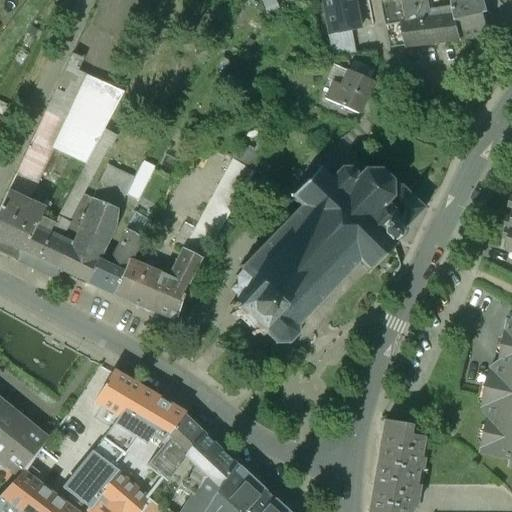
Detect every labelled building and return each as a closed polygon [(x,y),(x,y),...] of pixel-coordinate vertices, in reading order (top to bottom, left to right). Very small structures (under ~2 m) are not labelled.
[(322,0),(330,34),(361,27),(356,0),(322,0)] [(430,17),(427,0),(402,0),(407,21),(403,22),(407,45),(459,39),(451,7),(446,9),(445,4),(438,6),(439,10),(435,11),(436,16),(430,17)] [(482,0),(459,0),(460,6),(451,7),(459,39),(485,32),(481,15),(477,3),(483,2),(482,0)] [(372,73),(335,62),(323,103),(360,114),(372,73)] [(65,67),(15,173),(38,184),(67,121),(64,119),(85,76),(65,67)] [(103,130),(57,217),(69,224),(69,225),(75,228),(85,209),(77,205),(107,147),(109,148),(115,136),(103,130)] [(346,168),(341,168),(340,166),(338,167),(339,170),(329,180),(318,170),(318,166),(315,166),(315,171),(292,195),(287,195),(287,199),(292,199),(299,208),(286,221),(284,219),(282,221),(284,223),(272,237),(269,234),(267,237),(270,239),(257,252),(255,250),(252,252),(255,254),(242,267),(240,265),(238,267),(240,270),(239,270),(241,272),(237,276),(235,276),(234,278),(236,279),(236,284),(234,285),(234,286),(232,289),(230,289),(230,291),(232,291),(236,295),(236,300),(239,303),(236,306),(232,302),(228,305),(232,309),(231,310),(232,311),(229,315),(232,318),(235,315),(236,317),(235,318),(249,331),(250,330),(251,331),(249,334),(252,337),(256,333),(257,335),(258,334),(262,337),(265,334),(274,342),(273,345),(275,346),(276,343),(286,343),(287,345),(290,344),(289,342),(295,335),(299,335),(300,333),(297,332),(297,325),(298,325),(300,327),(302,324),(300,322),(312,309),(315,311),(317,309),(315,307),(327,294),(330,296),(332,294),(329,292),(342,278),(344,281),(346,278),(344,276),(357,263),(366,272),(366,275),(370,275),(370,271),(394,246),(398,246),(398,242),(393,242),(406,229),(405,228),(407,228),(407,226),(422,210),(424,210),(425,207),(423,207),(403,188),(403,185),(401,185),(400,187),(396,180),(397,180),(396,177),(390,180),(380,171),(382,167),(379,166),(377,170),(364,170),(362,166),(360,168),(361,172),(354,179),(355,176),(357,175),(356,173),(353,173),(348,170),(350,168),(347,166),(346,168)] [(132,180),(107,167),(91,199),(115,211),(125,195),(132,180)] [(167,191),(134,175),(132,180),(125,195),(155,213),(167,191)] [(43,209),(7,192),(0,206),(0,253),(16,262),(16,261),(42,212),(43,209)] [(56,219),(42,212),(16,261),(16,262),(50,278),(50,277),(55,276),(58,270),(87,284),(97,262),(113,226),(115,211),(91,199),(72,244),(61,238),(69,225),(69,224),(57,217),(56,219)] [(135,212),(126,229),(137,235),(146,217),(135,212)] [(202,215),(183,252),(199,261),(207,246),(221,225),(202,215)] [(126,232),(107,267),(97,289),(111,295),(129,262),(141,239),(126,232)] [(173,272),(151,262),(147,269),(129,262),(111,295),(175,321),(186,285),(199,261),(183,252),(173,272)] [(97,262),(87,284),(97,289),(107,267),(97,262)] [(511,321),(510,321),(501,363),(491,369),(483,408),(490,418),(482,453),(511,459),(511,321)] [(154,398),(113,373),(95,402),(119,418),(104,440),(116,450),(130,429),(131,428),(154,398)] [(171,409),(154,398),(131,428),(130,429),(116,450),(121,454),(120,455),(122,457),(135,439),(144,446),(170,412),(171,409)] [(0,401),(0,426),(12,411),(0,401)] [(12,411),(0,426),(0,460),(29,425),(12,411)] [(170,412),(151,436),(163,446),(167,442),(163,439),(181,418),(170,412)] [(181,418),(163,439),(167,442),(163,446),(146,467),(165,480),(185,458),(195,466),(211,445),(181,418)] [(409,425),(386,421),(384,431),(383,431),(373,486),(374,486),(372,495),(371,494),(367,511),(409,511),(410,508),(415,509),(419,486),(414,485),(417,470),(422,471),(424,459),(419,458),(423,437),(409,435),(409,425)] [(29,425),(0,460),(0,463),(17,477),(20,474),(47,439),(29,425)] [(116,450),(104,440),(91,455),(108,469),(120,455),(121,454),(116,450)] [(211,445),(195,466),(189,479),(185,481),(186,482),(165,511),(202,511),(218,485),(233,465),(211,445)] [(108,469),(91,455),(74,474),(97,492),(113,473),(108,469)] [(218,485),(203,511),(285,511),(233,465),(218,485)] [(97,492),(74,474),(65,489),(72,494),(68,499),(83,511),(85,511),(100,494),(97,492)] [(161,511),(162,511),(150,501),(141,511),(161,511)]
